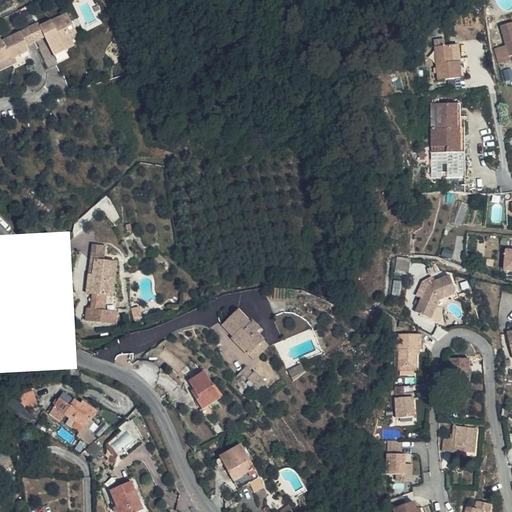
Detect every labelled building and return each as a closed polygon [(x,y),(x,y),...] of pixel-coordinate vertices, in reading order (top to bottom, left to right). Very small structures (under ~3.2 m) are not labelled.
[(0,0),(0,10),(14,3),(12,0),(0,0)] [(89,0),(87,0),(82,3),(86,10),(92,8),(89,0)] [(511,22),(501,26),(508,45),(496,48),(502,64),(511,61),(511,59),(511,56),(511,55),(511,22)] [(63,63),(74,58),(64,34),(41,44),(45,54),(54,73),(66,68),(63,63)] [(40,40),(28,46),(34,59),(45,54),(41,44),(40,40)] [(438,77),(450,75),(462,74),(460,57),(453,58),(451,41),(434,44),(438,77)] [(11,76),(14,74),(29,68),(26,62),(34,59),(28,46),(3,57),(1,53),(0,53),(0,77),(10,73),(11,76)] [(63,63),(66,68),(76,63),(74,58),(63,63)] [(16,80),(14,74),(11,76),(10,73),(0,77),(0,86),(0,87),(16,80)] [(464,88),(462,74),(450,75),(452,90),(464,88)] [(438,168),(441,168),(452,167),(452,172),(467,172),(467,152),(463,152),(463,145),(462,123),(441,124),(442,149),(437,149),(438,168)] [(472,198),(455,199),(455,212),(473,213),(472,198)] [(455,251),(446,248),(444,254),(453,257),(455,251)] [(103,268),(113,268),(114,254),(101,253),(99,267),(103,268)] [(399,256),(397,270),(409,272),(411,258),(399,256)] [(124,270),(113,268),(103,268),(102,283),(97,282),(94,300),(103,302),(100,316),(97,316),(95,329),(123,332),(124,319),(112,317),(114,303),(120,304),(124,270)] [(440,298),(457,292),(451,275),(434,280),(430,281),(424,292),(416,308),(431,316),(440,298)] [(420,290),(424,292),(430,281),(434,280),(432,276),(426,278),(420,290)] [(139,317),(142,328),(150,326),(147,314),(139,317)] [(234,353),(252,370),(265,356),(258,349),(261,346),(255,340),(252,343),(236,329),(226,342),(236,351),(234,353)] [(419,370),(419,365),(422,365),(424,350),(398,348),(397,364),(402,364),(401,380),(418,381),(419,370)] [(271,362),(265,356),(252,370),(258,376),(271,362)] [(475,356),(457,356),(457,374),(475,374),(475,356)] [(303,365),(290,369),(293,376),(305,371),(303,365)] [(297,395),(312,384),(308,377),(293,387),(297,395)] [(208,390),(189,400),(206,426),(225,415),(208,390)] [(48,414),(39,407),(33,414),(42,421),(48,414)] [(414,413),(396,415),(398,434),(415,433),(414,413)] [(78,420),(76,419),(71,423),(61,415),(53,424),(65,433),(66,431),(78,420)] [(82,416),(78,420),(85,425),(88,421),(82,416)] [(66,431),(81,443),(96,428),(88,421),(85,425),(78,420),(66,431)] [(114,443),(124,452),(140,436),(130,426),(114,443)] [(97,429),(96,428),(81,443),(82,444),(90,435),(91,436),(97,429)] [(110,443),(105,447),(115,459),(120,455),(110,443)] [(474,455),(475,445),(455,443),(454,455),(446,454),(445,470),(459,471),(459,469),(477,471),(479,455),(474,455)] [(404,457),(390,456),(389,465),(403,466),(404,457)] [(247,497),(255,493),(256,492),(240,459),(218,469),(234,503),(247,497)] [(414,467),(407,466),(407,469),(406,490),(414,490),(414,467)] [(406,490),(407,469),(403,469),(389,468),(388,489),(406,490)] [(458,489),(459,490),(460,489),(462,489),(463,488),(464,486),(464,484),(463,482),(462,481),(461,481),(459,481),(458,482),(456,483),(456,485),(456,487),(457,488),(458,489)] [(132,482),(112,490),(121,511),(136,511),(143,508),(132,482)] [(255,493),(247,497),(252,508),(260,504),(255,493)]
